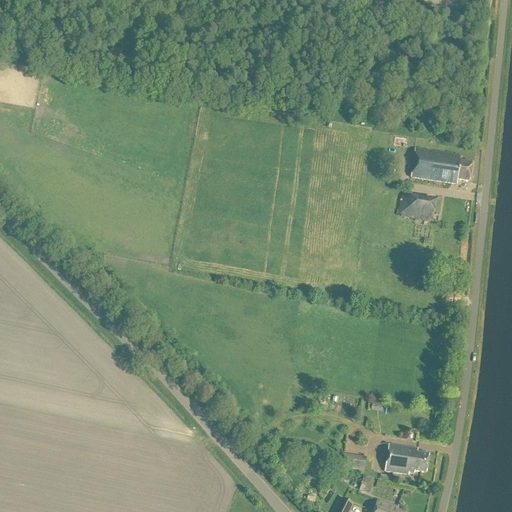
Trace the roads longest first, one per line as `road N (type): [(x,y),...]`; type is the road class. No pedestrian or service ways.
road 1 (unclassified): [(441,511),(466,383),(503,0)]
road 2 (unclassified): [(282,511),(0,214)]
